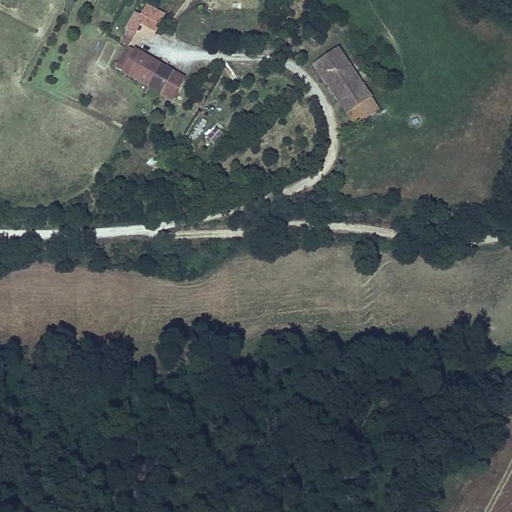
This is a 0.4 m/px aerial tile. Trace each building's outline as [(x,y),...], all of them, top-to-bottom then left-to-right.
[(321,45),(329,36),(313,22),(305,30),(321,45)] [(109,64),(159,92),(172,70),(130,46),(137,35),(142,38),(145,32),(131,24),(109,64)] [(340,105),(366,87),(338,48),(312,65),(340,105)] [(184,76),(172,70),(159,92),(171,99),(184,76)] [(379,106),(366,87),(340,105),(353,124),(379,106)]
